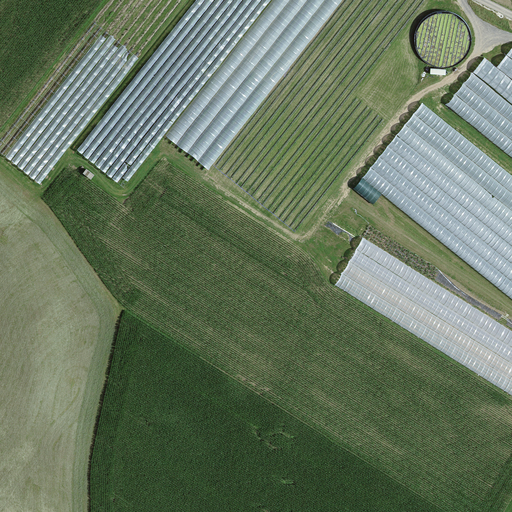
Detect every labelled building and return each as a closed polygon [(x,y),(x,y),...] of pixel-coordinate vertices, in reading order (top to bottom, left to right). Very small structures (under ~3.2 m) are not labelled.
[(302,51),(342,0),(277,0),(275,10),(276,11),(274,18),(284,12),(288,19),(287,24),(295,19),(299,26),(293,34),(289,45),(296,47),(292,57),(302,51)] [(489,30),(472,48),(482,57),(498,38),(489,30)] [(485,57),(449,107),(511,152),(511,50),(499,68),(485,57)] [(169,140),(210,170),(271,88),(269,86),(266,91),(255,83),(246,95),(218,74),(169,140)] [(78,101),(76,107),(72,106),(65,122),(77,127),(87,105),(78,101)] [(78,150),(118,184),(131,168),(125,163),(126,162),(102,141),(100,144),(90,136),(78,150)] [(364,239),(337,285),(401,323),(410,308),(416,297),(412,295),(424,274),(364,239)]
